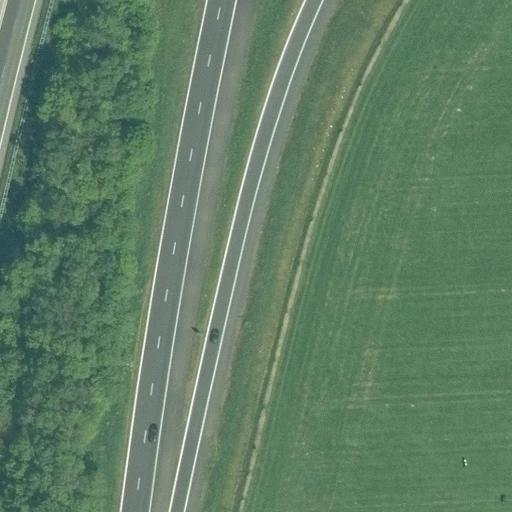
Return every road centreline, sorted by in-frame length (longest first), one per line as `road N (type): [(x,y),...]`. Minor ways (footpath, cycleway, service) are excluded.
road 1 (motorway): [(176,511),(246,192),(315,0)]
road 2 (motorway): [(134,511),(221,0)]
